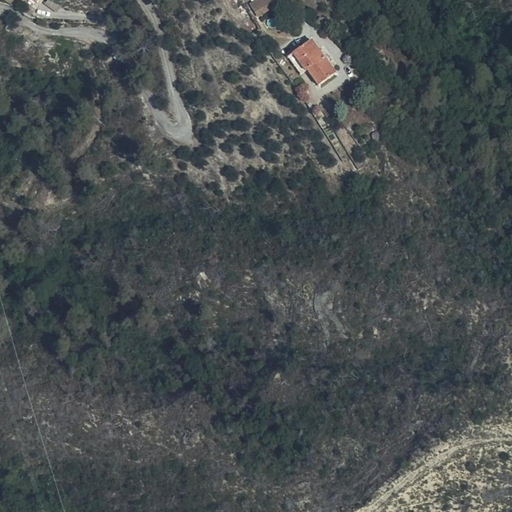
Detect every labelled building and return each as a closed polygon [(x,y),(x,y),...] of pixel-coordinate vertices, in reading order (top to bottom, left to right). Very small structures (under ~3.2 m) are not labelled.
[(253,0),(250,2),(257,16),(280,5),(277,0),(253,0)] [(291,39),(296,42),(297,41),(289,31),(285,35),(291,39)] [(311,51),(301,45),(296,42),(291,39),(285,35),(282,37),(293,45),(294,46),(305,52),(307,53),(311,51)] [(279,56),(294,46),(293,45),(282,37),(271,45),(279,56)] [(274,59),(279,56),(271,45),(266,49),(274,59)] [(314,64),(307,53),(305,52),(294,46),(279,56),(283,62),(285,61),(297,77),(314,64)] [(277,66),(283,62),(279,56),(274,59),(274,60),(277,66)]
